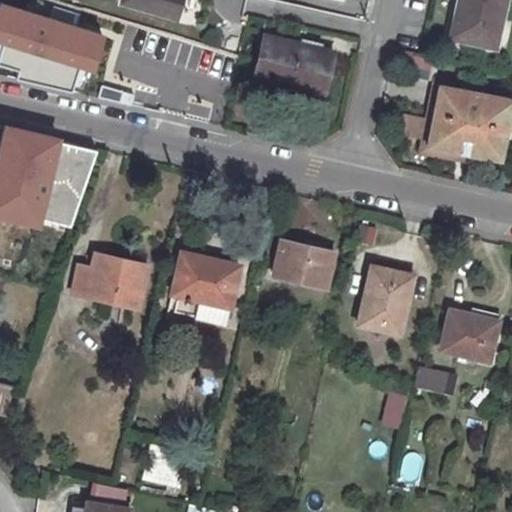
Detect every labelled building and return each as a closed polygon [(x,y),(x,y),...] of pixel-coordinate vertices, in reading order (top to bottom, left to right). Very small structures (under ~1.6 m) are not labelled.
[(122,0),(122,2),(176,16),(180,0),(122,0)] [(459,0),(458,8),(463,8),(457,38),(495,47),(505,0),(459,0)] [(5,10),(0,25),(0,33),(14,38),(7,57),(30,65),(34,53),(53,59),(86,70),(97,28),(65,19),(62,28),(5,10)] [(0,33),(0,55),(7,57),(14,38),(0,33)] [(264,35),(254,77),(324,94),(334,51),(264,35)] [(34,53),(30,65),(50,71),(53,59),(34,53)] [(511,99),(440,85),(429,146),(502,161),(511,108),(511,99)] [(410,117),(408,137),(427,139),(429,119),(410,117)] [(0,141),(0,189),(7,191),(5,198),(23,203),(33,159),(17,155),(18,149),(3,145),(0,141)] [(50,163),(33,159),(23,203),(41,207),(43,199),(77,208),(93,163),(71,158),(67,161),(52,157),(50,163)] [(354,243),(372,246),(375,227),(358,224),(354,243)] [(281,240),(273,276),(326,289),(334,252),(281,240)] [(91,269),(85,296),(138,308),(148,264),(95,253),(91,269)] [(183,253),(172,295),(178,296),(174,312),(228,324),(240,271),(211,264),(212,259),(183,253)] [(79,266),(73,293),(85,296),(91,269),(79,266)] [(365,295),(358,325),(400,334),(414,275),(377,267),(370,296),(365,295)] [(470,314),(468,319),(497,326),(499,315),(471,309),(470,314)] [(497,326),(468,319),(470,314),(450,310),(442,350),(459,355),(457,364),(466,367),(468,356),(491,362),(497,326)] [(414,388),(453,395),(457,373),(418,366),(414,388)] [(0,384),(0,414),(8,417),(15,388),(0,384)] [(397,422),(405,402),(391,397),(384,417),(397,422)] [(152,446),(145,477),(177,485),(185,454),(152,446)] [(96,484),(93,503),(124,507),(126,491),(96,484)] [(74,500),(71,511),(86,511),(88,502),(74,500)] [(124,507),(93,503),(88,502),(86,511),(129,511),(130,508),(124,507)]
